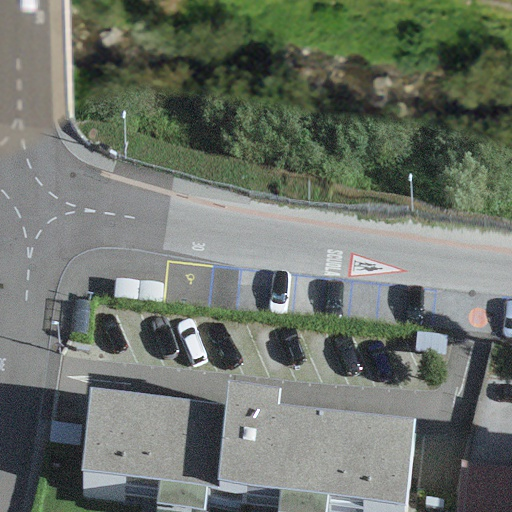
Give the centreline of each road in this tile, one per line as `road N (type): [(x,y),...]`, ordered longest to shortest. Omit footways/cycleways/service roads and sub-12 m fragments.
road 1 (residential): [(511,272),(178,227),(18,190)]
road 2 (residential): [(0,501),(25,305),(18,190)]
road 3 (residential): [(18,190),(13,0)]
